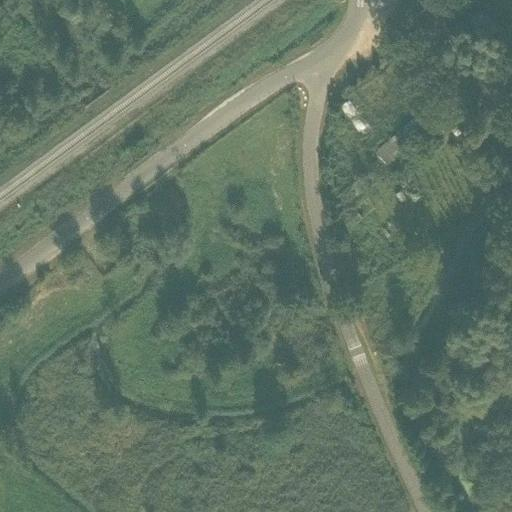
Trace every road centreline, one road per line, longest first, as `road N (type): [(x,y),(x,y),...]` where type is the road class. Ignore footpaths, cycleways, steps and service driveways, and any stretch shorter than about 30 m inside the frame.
road 1 (unclassified): [(424,511),(321,246),(311,124),(328,52)]
road 2 (unclassified): [(0,281),(241,101),(328,52)]
road 3 (track): [(511,119),(486,95),(422,0)]
